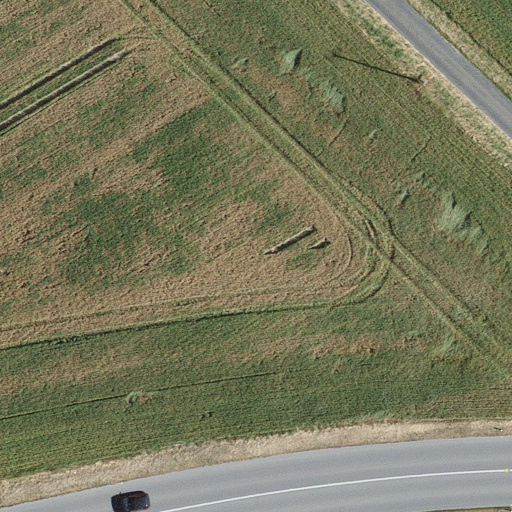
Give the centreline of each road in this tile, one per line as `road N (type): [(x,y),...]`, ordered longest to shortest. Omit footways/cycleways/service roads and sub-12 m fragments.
road 1 (secondary): [(155,511),(381,470),(511,468)]
road 2 (residential): [(511,118),(385,0)]
